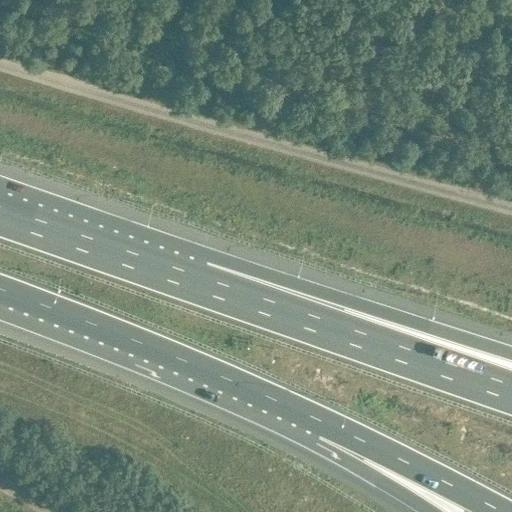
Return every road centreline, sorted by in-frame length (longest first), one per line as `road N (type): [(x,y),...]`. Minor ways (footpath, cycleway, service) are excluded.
road 1 (unclassified): [(0,64),(511,206)]
road 2 (motorway): [(0,288),(321,423)]
road 3 (motorway): [(511,397),(200,284)]
road 4 (motorway): [(511,353),(200,284)]
road 5 (motorway): [(200,284),(0,214)]
road 6 (motorway): [(321,423),(500,511)]
road 7 (motorway): [(321,423),(433,511)]
